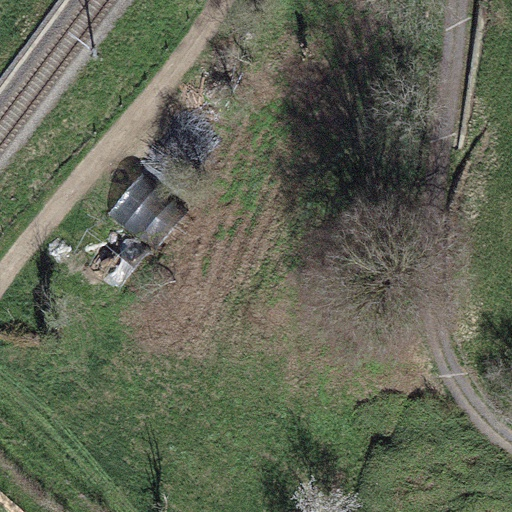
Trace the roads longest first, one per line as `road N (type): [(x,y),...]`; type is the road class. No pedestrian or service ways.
road 1 (track): [(464,0),(438,213),(439,292),(450,353),(489,432),(511,445)]
road 2 (track): [(0,284),(195,41),(217,0)]
